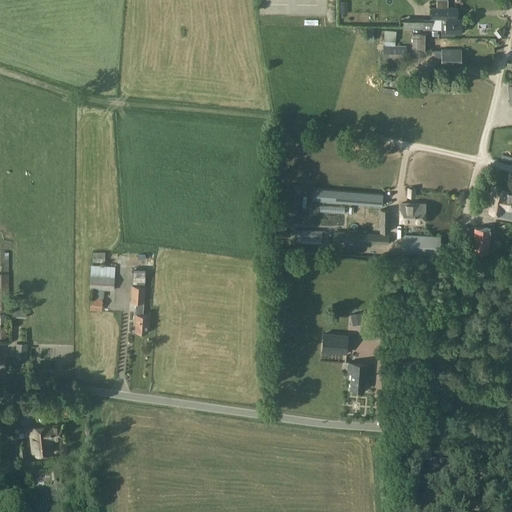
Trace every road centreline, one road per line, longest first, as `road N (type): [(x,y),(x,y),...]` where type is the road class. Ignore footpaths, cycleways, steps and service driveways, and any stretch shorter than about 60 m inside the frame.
road 1 (unclassified): [(511,429),(351,432),(0,381)]
road 2 (track): [(412,434),(511,36)]
road 3 (track): [(271,123),(101,106),(0,74)]
road 4 (track): [(271,123),(390,143)]
